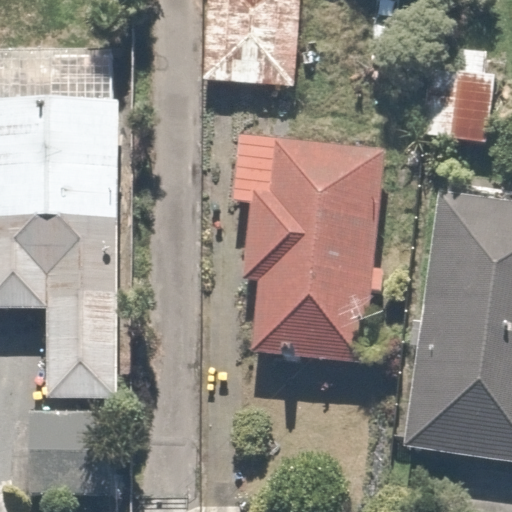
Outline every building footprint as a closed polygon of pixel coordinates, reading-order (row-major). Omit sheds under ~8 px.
[(288,0),(198,0),(196,111),(286,113),(288,0)] [(511,71),(424,67),(420,139),(511,144),(511,138),(511,71)] [(63,78),(0,79),(0,348),(39,348),(41,427),(124,424),(122,370),(121,343),(128,343),(120,76),(63,78)] [(381,164),(215,157),(211,230),(234,231),(231,309),(244,309),(241,390),(370,396),(381,164)] [(511,236),(418,230),(401,464),(511,472),(511,236)] [(124,444),(28,449),(30,500),(127,495),(124,444)]
